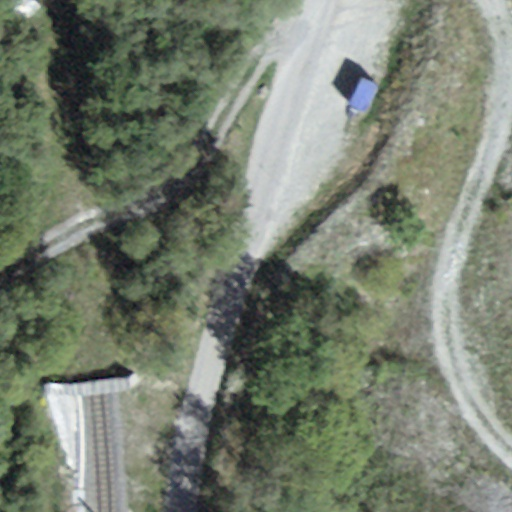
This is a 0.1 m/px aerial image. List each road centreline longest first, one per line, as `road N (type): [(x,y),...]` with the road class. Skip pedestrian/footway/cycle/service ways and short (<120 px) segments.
road 1 (unclassified): [(349,0),(202,406),(192,511)]
road 2 (track): [(461,511),(444,364),(495,158),(487,0)]
road 3 (track): [(0,332),(69,287),(150,254),(241,101),(346,8)]
